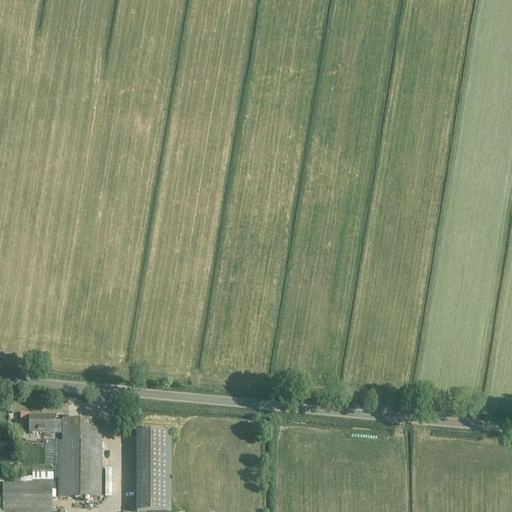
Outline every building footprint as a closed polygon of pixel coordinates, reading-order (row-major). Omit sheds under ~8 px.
[(80,387),(80,379),(71,378),(70,387),(80,387)] [(58,434),(58,498),(101,498),(102,421),(62,421),(62,422),(53,422),(53,417),(29,417),(29,434),(58,434)] [(170,511),(171,437),(136,436),(135,511),(170,511)] [(52,466),(32,466),(32,482),(52,481),(52,466)] [(2,511),(50,511),(51,498),(51,485),(3,484),(2,511)]
